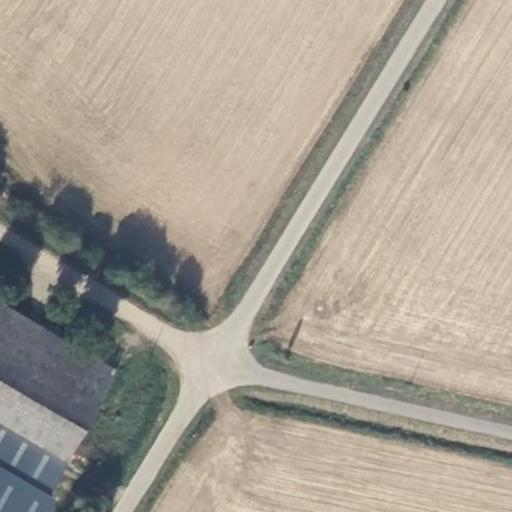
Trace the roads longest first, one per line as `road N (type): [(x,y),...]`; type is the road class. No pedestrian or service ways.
road 1 (unclassified): [(215,364),(438,0)]
road 2 (unclassified): [(215,364),(511,433)]
road 3 (unclassified): [(0,231),(215,364)]
road 4 (unclassified): [(125,511),(215,364)]
